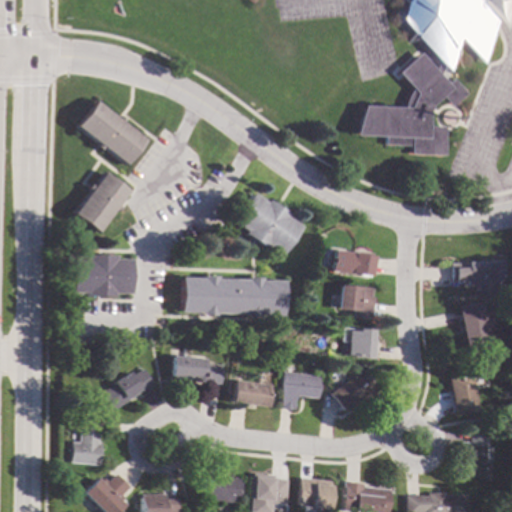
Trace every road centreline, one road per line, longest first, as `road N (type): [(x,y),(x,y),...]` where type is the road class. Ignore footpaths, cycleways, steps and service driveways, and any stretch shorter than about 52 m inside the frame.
road 1 (residential): [(511,214),(403,221),(353,205),(145,76),(89,60),(33,59)]
road 2 (residential): [(403,221),(412,372),(402,407),(378,437),(343,449),(227,439),(193,426)]
road 3 (secondary): [(23,511),(31,167)]
road 4 (residential): [(193,426),(162,413),(134,436),(133,454),(141,465),(163,468),(193,426)]
road 5 (residential): [(381,433),(404,466),(427,464),(432,436),(395,416)]
